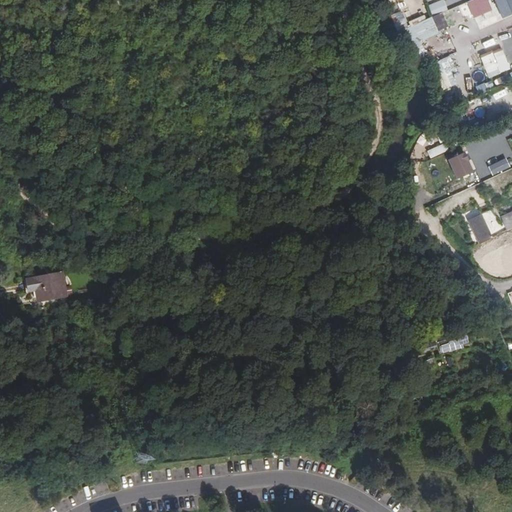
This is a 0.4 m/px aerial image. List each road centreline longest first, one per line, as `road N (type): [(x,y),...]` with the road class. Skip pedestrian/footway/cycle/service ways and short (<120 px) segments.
road 1 (residential): [(85,511),(149,492),(281,477),(333,487),(379,511)]
road 2 (residential): [(511,282),(490,290),(421,216)]
